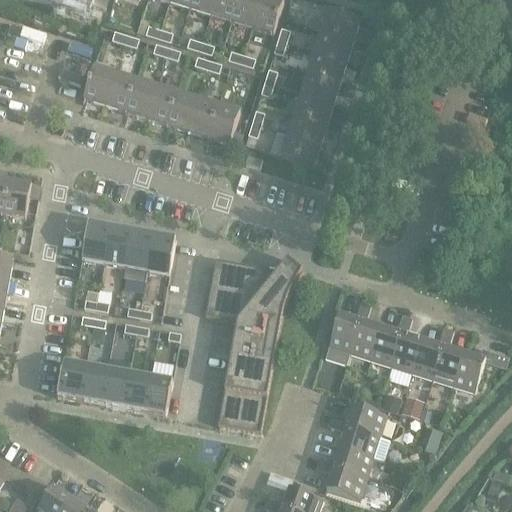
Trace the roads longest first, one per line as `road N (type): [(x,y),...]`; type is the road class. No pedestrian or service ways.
road 1 (residential): [(511,342),(395,303),(404,252),(352,247),(64,158)]
road 2 (residential): [(140,511),(9,432),(64,158)]
road 3 (residential): [(240,511),(302,396)]
